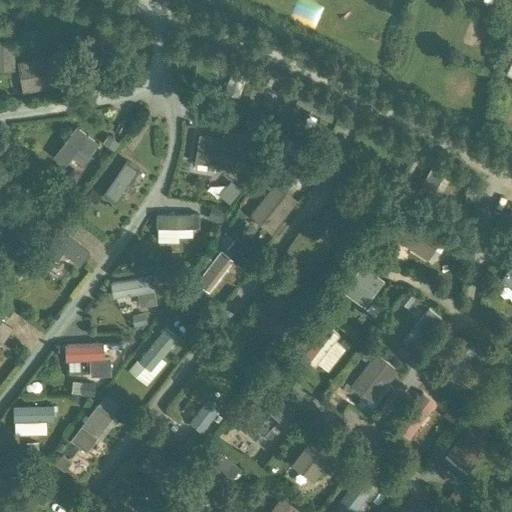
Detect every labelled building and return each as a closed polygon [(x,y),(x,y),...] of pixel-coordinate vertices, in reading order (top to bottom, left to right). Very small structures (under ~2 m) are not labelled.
[(458,19),(453,33),(482,42),(486,27),(458,19)] [(0,68),(14,68),(14,39),(0,38),(0,68)] [(17,59),(23,90),(68,82),(62,52),(17,59)] [(54,154),(65,162),(74,151),(85,160),(98,142),(75,125),(54,154)] [(238,141),(238,139),(199,132),(195,160),(234,166),(236,155),(249,157),(251,144),(238,141)] [(102,142),(108,147),(113,140),(107,135),(102,142)] [(103,192),(116,201),(140,165),(127,156),(103,192)] [(459,171),(449,165),(436,158),(416,194),(428,201),(430,197),(443,176),(450,179),(453,181),(459,171)] [(268,182),(276,171),(266,163),(257,174),(268,182)] [(229,179),(217,193),(228,202),(240,188),(229,179)] [(250,214),(269,230),(296,198),(277,182),(250,214)] [(343,195),(322,221),(342,237),(363,211),(343,195)] [(221,208),(211,205),(206,218),(217,221),(221,208)] [(387,231),(428,258),(444,234),(403,207),(387,231)] [(70,232),(78,221),(66,212),(58,223),(70,232)] [(156,226),(199,226),(199,212),(156,212),(156,226)] [(31,263),(45,273),(63,249),(80,262),(90,248),(59,225),(31,263)] [(226,247),(233,238),(224,231),(217,240),(226,247)] [(207,291),(232,259),(219,249),(211,260),(208,257),(202,264),(205,267),(194,281),(207,291)] [(366,249),(359,259),(369,267),(376,257),(366,249)] [(511,266),(508,264),(500,280),(511,286),(511,266)] [(342,293),(358,307),(381,279),(364,266),(342,293)] [(150,273),(108,280),(111,296),(136,292),(138,305),(155,303),(150,273)] [(250,320),(271,335),(295,302),(273,287),(250,320)] [(407,307),(415,297),(406,290),(399,301),(407,307)] [(415,350),(440,318),(415,298),(405,311),(417,320),(401,339),(415,350)] [(146,322),(144,312),(130,315),(133,325),(146,322)] [(0,342),(12,326),(0,317),(0,342)] [(334,339),(339,333),(326,323),(301,356),(313,366),(316,362),(327,370),(344,347),(334,339)] [(177,336),(164,326),(136,359),(135,358),(127,368),(145,384),(165,361),(160,357),(177,336)] [(451,380),(477,347),(464,336),(438,369),(451,380)] [(63,358),(100,358),(100,343),(63,343),(63,358)] [(352,381),(374,399),(398,369),(376,351),(352,381)] [(96,381),(82,380),(81,394),(94,395),(96,381)] [(511,382),(503,396),(511,402),(511,382)] [(407,412),(425,426),(447,397),(430,383),(407,412)] [(264,386),(236,420),(250,432),(266,412),(283,425),(295,410),(264,386)] [(77,424),(89,434),(110,409),(98,399),(77,424)] [(21,403),(22,417),(57,415),(56,400),(21,403)] [(191,428),(201,435),(220,411),(210,403),(191,428)] [(449,450),(471,467),(496,435),(474,418),(449,450)] [(291,463),(313,481),(341,445),(319,428),(291,463)] [(38,452),(38,441),(26,441),(26,453),(38,452)] [(136,465),(149,475),(154,469),(161,474),(171,462),(151,446),(136,465)] [(192,479),(204,488),(219,468),(233,477),(241,466),(216,447),(192,479)] [(0,467),(0,485),(10,484),(6,466),(0,467)] [(361,470),(332,508),(337,511),(354,511),(377,482),(361,470)] [(16,505),(25,511),(43,488),(33,481),(16,505)] [(268,511),(296,511),(300,508),(282,494),(268,511)] [(402,506),(410,511),(437,511),(411,494),(402,506)] [(118,511),(123,507),(111,497),(103,507),(109,511),(118,511)]
